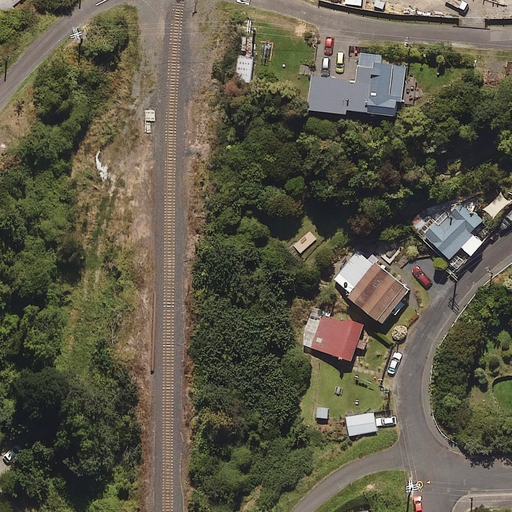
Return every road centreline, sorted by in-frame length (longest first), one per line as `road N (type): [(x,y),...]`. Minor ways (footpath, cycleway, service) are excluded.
road 1 (residential): [(424,457),(408,402),(420,343),(463,283),(511,239)]
road 2 (residential): [(511,37),(385,31),(272,0)]
road 3 (residential): [(300,511),(362,463),(424,457)]
road 4 (residential): [(102,0),(68,21),(0,88)]
